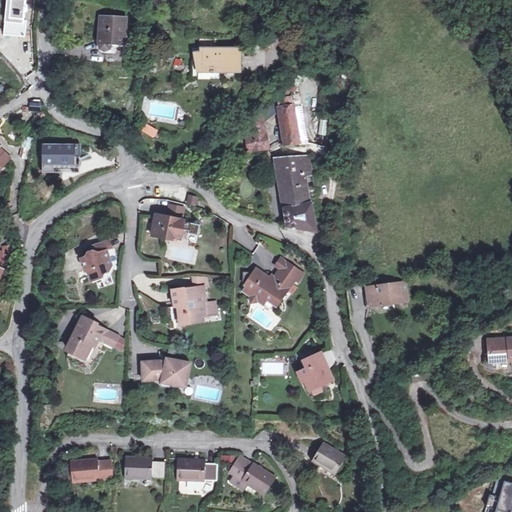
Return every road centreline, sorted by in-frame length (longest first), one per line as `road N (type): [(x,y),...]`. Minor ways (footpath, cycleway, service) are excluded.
road 1 (unclassified): [(132,166),(182,179),(234,215),(311,246),(375,438),(385,511)]
road 2 (residential): [(290,511),(288,472),(269,450),(103,438),(75,437),(55,447),(36,502)]
road 3 (tertiary): [(19,347),(37,228),(55,210),(125,177)]
road 4 (tertiary): [(132,166),(116,141),(61,116),(48,97),(47,0)]
road 5 (unknown): [(195,185),(250,82),(273,0)]
road 6 (tertiary): [(16,511),(19,347)]
road 7 (residential): [(127,303),(132,217),(125,177)]
